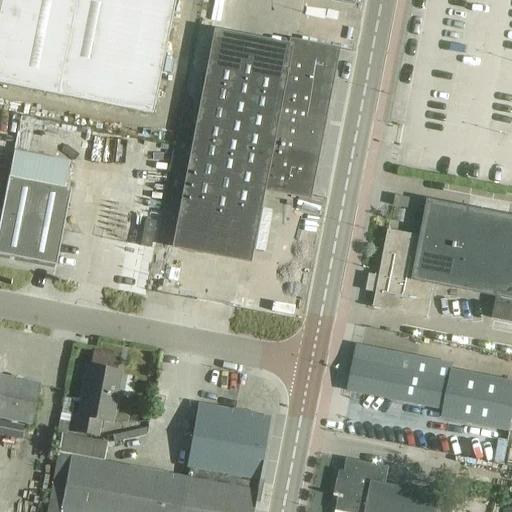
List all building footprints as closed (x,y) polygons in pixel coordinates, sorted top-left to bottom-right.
[(0,0),(0,84),(152,115),(175,0),(0,0)] [(291,52),(216,38),(176,245),(247,258),(261,185),(266,186),(265,188),(307,196),(335,53),(293,44),(291,52)] [(13,152),(8,177),(0,219),(0,255),(56,266),(71,190),(63,188),(68,163),(13,152)] [(424,169),(439,171),(441,159),(425,158),(424,169)] [(409,211),(411,200),(396,197),(394,208),(409,211)] [(511,217),(428,201),(421,238),(389,231),(380,277),(371,275),(368,292),(377,293),(374,309),(427,319),(433,285),(496,298),(492,319),(511,323),(511,217)] [(307,208),(302,236),(330,241),(335,213),(307,208)] [(151,248),(157,222),(146,220),(140,246),(151,248)] [(509,431),(511,415),(511,382),(451,371),(452,367),(357,348),(349,392),(444,410),(442,418),(509,431)] [(73,416),(70,432),(97,437),(100,422),(111,424),(121,373),(118,372),(120,360),(93,355),(91,368),(87,367),(78,416),(73,416)] [(0,419),(31,425),(38,386),(0,377),(0,419)] [(68,433),(74,400),(64,398),(58,431),(68,433)] [(253,491),(266,421),(224,414),(225,410),(198,405),(194,429),(197,430),(188,479),(103,463),(107,444),(61,436),(46,511),(248,511),(251,502),(259,503),(261,492),(253,491)] [(130,441),(157,435),(155,427),(128,434),(130,441)] [(404,459),(440,462),(440,450),(405,447),(404,459)] [(338,480),(335,497),(339,498),(335,511),(452,511),(455,498),(386,485),(390,468),(348,460),(343,481),(338,480)]
